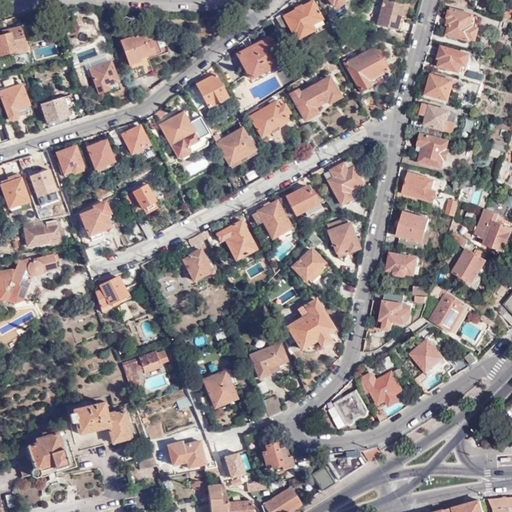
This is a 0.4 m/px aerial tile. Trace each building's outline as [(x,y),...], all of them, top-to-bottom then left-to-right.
[(317,10),(321,8),(316,0),(310,0),(283,14),(282,12),(275,16),(282,27),(289,24),(293,32),(296,31),(298,36),(313,28),(312,25),(322,19),(317,10)] [(400,15),(403,4),(389,0),(383,0),(376,24),(396,29),(400,15)] [(473,14),(451,9),(447,24),(450,24),(448,34),(470,40),(471,38),(476,39),(478,29),(475,28),(476,26),(478,27),(480,20),(478,19),(478,16),(473,15),(473,14)] [(52,28),(62,26),(58,12),(48,15),(52,28)] [(76,28),(73,15),(65,17),(68,30),(76,28)] [(396,29),(401,30),(405,16),(400,15),(396,29)] [(26,46),(20,27),(9,29),(10,33),(0,35),(0,56),(15,52),(14,49),(26,46)] [(118,53),(122,66),(130,64),(134,77),(152,72),(147,56),(155,53),(155,54),(163,52),(157,35),(154,36),(151,27),(143,30),(144,33),(121,40),(125,51),(118,53)] [(261,73),(272,67),(283,62),(269,37),(238,53),(251,78),(261,73)] [(467,66),(470,55),(441,47),(438,58),(440,59),(439,66),(459,72),(461,64),(467,66)] [(388,71),(376,48),(344,65),(359,92),(371,86),(369,82),(388,71)] [(83,61),(89,76),(91,75),(89,70),(110,63),(107,52),(83,61)] [(111,62),(110,63),(89,70),(91,75),(98,95),(110,90),(120,87),(111,62)] [(275,72),(272,67),(261,73),(264,77),(275,72)] [(468,72),(466,77),(478,80),(480,74),(468,72)] [(448,100),(453,81),(431,74),(426,94),(448,100)] [(227,97),(216,75),(197,85),(201,92),(197,94),(201,102),(205,99),(209,107),(227,97)] [(320,79),(317,75),(306,80),(308,83),(312,81),(314,83),(320,79)] [(27,79),(29,85),(35,84),(33,77),(27,79)] [(341,97),(330,78),(300,95),(298,91),(290,95),(305,121),(317,114),(314,108),(328,101),(330,103),(341,97)] [(29,105),(22,84),(0,90),(0,94),(8,118),(12,119),(17,117),(18,114),(17,110),(29,105)] [(68,115),(63,96),(41,103),(46,121),(68,115)] [(290,111),(282,96),(250,115),(261,135),(272,130),(273,132),(280,129),(278,125),(288,120),(286,114),(290,111)] [(450,131),(452,122),(446,121),(449,111),(423,104),(421,114),(427,116),(425,125),(450,131)] [(164,105),(154,114),(158,119),(168,111),(164,105)] [(189,122),(184,111),(160,124),(177,156),(182,157),(189,153),(189,150),(192,152),(194,152),(208,145),(209,142),(209,140),(208,138),(209,135),(210,134),(200,116),(189,122)] [(216,140),(236,130),(234,126),(241,122),(238,117),(212,132),(216,140)] [(10,140),(18,137),(13,122),(5,125),(10,140)] [(231,166),(259,150),(251,134),(248,135),(243,126),(236,130),(216,140),(226,157),(231,166)] [(149,145),(140,127),(122,136),(131,154),(149,145)] [(446,150),(448,141),(421,134),(417,150),(422,151),(420,161),(442,166),(443,161),(446,162),(449,151),(446,150)] [(493,140),(489,156),(501,159),(505,143),(493,140)] [(113,162),(106,141),(87,148),(94,169),(113,162)] [(82,166),(75,147),(56,153),(59,162),(57,162),(61,173),(71,170),(74,172),(82,170),(82,166)] [(360,183),(351,167),(346,171),(342,164),(329,170),(333,177),(327,180),(339,204),(350,199),(352,201),(357,196),(358,193),(358,189),(357,184),(360,183)] [(254,181),(261,177),(255,167),(248,171),(254,181)] [(56,191),(48,170),(29,177),(37,197),(56,191)] [(246,185),(254,181),(248,171),(241,175),(246,185)] [(0,184),(18,178),(17,173),(10,175),(10,177),(0,180),(0,184)] [(431,190),(434,180),(409,173),(406,176),(404,181),(407,185),(404,193),(434,201),(436,192),(431,190)] [(26,200),(18,178),(0,184),(8,207),(18,203),(26,200)] [(126,201),(130,208),(138,203),(142,209),(143,209),(146,213),(156,208),(154,203),(155,202),(145,182),(138,185),(139,188),(133,191),(134,192),(130,194),(132,198),(126,201)] [(320,209),(308,185),(284,197),(294,216),(300,213),(303,218),(320,209)] [(187,199),(195,213),(209,205),(201,192),(187,199)] [(454,216),(458,202),(451,200),(447,214),(454,216)] [(271,238),(289,228),(276,201),(251,214),(256,224),(262,221),(271,238)] [(108,214),(104,203),(93,207),(94,210),(80,215),(88,235),(89,235),(91,240),(102,235),(100,230),(108,227),(104,216),(108,214)] [(503,261),(508,265),(510,262),(511,262),(511,219),(486,209),(475,236),(485,240),(482,249),(503,261)] [(401,236),(398,245),(404,246),(424,251),(426,243),(423,242),(429,219),(404,212),(402,218),(398,219),(397,222),(396,224),(397,227),(399,229),(398,235),(401,236)] [(329,232),(348,225),(346,219),(327,227),(329,232)] [(57,236),(54,220),(44,222),(45,226),(33,228),(32,223),(23,226),(27,246),(48,242),(47,238),(57,236)] [(255,249),(241,220),(215,233),(219,241),(224,239),(234,259),(255,249)] [(147,238),(154,235),(147,222),(140,226),(147,238)] [(349,224),(348,225),(329,232),(337,252),(348,248),(349,252),(358,249),(349,224)] [(463,245),(467,240),(452,230),(448,236),(463,245)] [(308,237),(316,248),(321,242),(314,231),(308,237)] [(98,259),(105,256),(100,244),(92,246),(98,259)] [(89,262),(98,259),(92,246),(85,249),(89,262)] [(453,272),(478,286),(491,264),(479,257),(481,252),(477,250),(474,254),(471,252),(474,248),(471,246),(468,251),(467,249),(453,272)] [(211,271),(200,249),(189,255),(190,256),(182,260),(193,280),(211,271)] [(420,273),(421,265),(416,264),(417,257),(406,255),(407,252),(397,250),(396,254),(391,253),(389,269),(396,270),(396,271),(397,274),(404,275),(406,274),(407,272),(414,273),(414,272),(420,273)] [(318,269),(323,263),(311,251),(292,268),(304,281),(307,279),(310,282),(321,272),(318,269)] [(57,269),(56,261),(55,254),(45,256),(31,259),(31,258),(21,260),(17,269),(13,267),(0,268),(0,299),(8,298),(17,302),(24,299),(25,296),(33,299),(38,287),(31,283),(33,275),(38,275),(44,271),(57,269)] [(126,295),(118,276),(98,285),(100,289),(95,291),(101,312),(111,308),(108,303),(126,295)] [(455,334),(471,307),(434,282),(430,294),(434,296),(436,293),(439,295),(441,290),(445,294),(431,319),(455,334)] [(416,295),(427,296),(428,286),(414,285),(413,295),(416,295)] [(209,294),(206,288),(194,293),(197,300),(203,297),(202,297),(209,294)] [(405,295),(385,293),(380,320),(384,320),(383,328),(384,329),(390,330),(392,329),(393,321),(406,323),(412,317),(414,302),(404,301),(405,295)] [(496,310),(511,324),(511,294),(505,303),(503,301),(496,310)] [(325,334),(333,329),(315,299),(298,309),(303,317),(287,327),(301,349),(317,340),(321,346),(329,340),(325,334)] [(125,303),(116,307),(123,322),(132,318),(125,303)] [(489,326),(492,322),(482,315),(479,319),(489,326)] [(474,348),(483,355),(498,341),(485,333),(474,348)] [(427,372),(443,357),(427,339),(410,354),(427,372)] [(286,361),(279,343),(249,354),(259,378),(270,374),(269,373),(284,366),(283,362),(286,361)] [(143,366),(158,360),(159,363),(167,360),(164,350),(156,353),(154,351),(121,363),(129,387),(141,383),(137,372),(144,369),(143,366)] [(466,357),(472,364),(477,359),(471,352),(466,357)] [(453,360),(462,371),(468,368),(470,366),(460,354),(453,360)] [(395,364),(390,356),(373,366),(379,374),(395,364)] [(447,361),(443,357),(427,372),(431,376),(447,361)] [(146,373),(161,367),(159,363),(158,360),(143,366),(144,369),(146,373)] [(397,371),(392,374),(396,380),(401,377),(397,371)] [(236,398),(225,373),(204,381),(214,405),(223,402),(224,404),(236,398)] [(386,400),(391,407),(399,402),(395,395),(402,390),(396,380),(392,374),(392,373),(377,382),(373,375),(370,374),(364,378),(379,404),(386,400)] [(256,385),(260,395),(267,392),(263,382),(256,385)] [(406,390),(414,402),(421,397),(413,386),(406,390)] [(368,410),(356,390),(335,403),(347,424),(368,410)] [(264,404),(267,414),(282,408),(277,394),(262,400),(264,404)] [(109,413),(106,402),(72,410),(78,433),(107,427),(112,443),(131,438),(124,412),(116,414),(115,413),(109,413)] [(267,414),(264,404),(256,407),(259,419),(268,417),(267,414)] [(374,410),(381,422),(383,421),(388,419),(380,406),(374,410)] [(267,414),(268,417),(272,415),(282,411),(282,408),(267,414)] [(258,439),(256,431),(241,435),(244,443),(258,439)] [(76,465),(74,457),(66,460),(57,432),(46,436),(45,432),(42,433),(43,436),(39,438),(38,435),(36,435),(37,439),(35,439),(35,441),(29,443),(29,444),(27,446),(34,468),(31,470),(30,471),(29,474),(31,476),(34,477),(37,477),(39,474),(40,476),(76,465)] [(244,443),(241,435),(234,437),(238,449),(245,447),(244,443)] [(262,452),(266,466),(267,468),(268,469),(270,470),(272,470),(276,469),(277,471),(283,469),(282,467),(292,465),(289,455),(285,456),(282,446),(278,447),(276,442),(275,442),(274,438),(264,441),(265,445),(266,450),(262,452)] [(205,464),(199,441),(182,445),(181,441),(167,445),(172,465),(186,462),(188,468),(205,464)] [(362,450),(368,461),(382,451),(378,446),(366,449),(362,450)] [(366,462),(361,454),(341,457),(340,453),(336,454),(336,457),(326,458),(339,479),(366,462)] [(239,454),(222,457),(227,482),(244,478),(239,454)] [(140,471),(156,466),(154,458),(138,463),(140,471)] [(334,483),(323,466),(310,474),(321,491),(334,483)] [(201,481),(191,483),(194,496),(204,494),(201,481)] [(269,486),(266,481),(256,482),(246,484),(246,491),(269,486)] [(227,511),(227,502),(224,486),(223,485),(220,486),(219,484),(207,485),(211,511),(210,511),(227,511)] [(262,511),(286,511),(299,504),(289,487),(260,505),(262,511)] [(511,511),(511,496),(490,499),(494,511),(511,511)] [(484,511),(481,500),(438,511),(484,511)] [(251,511),(250,501),(227,502),(227,511),(251,511)]
